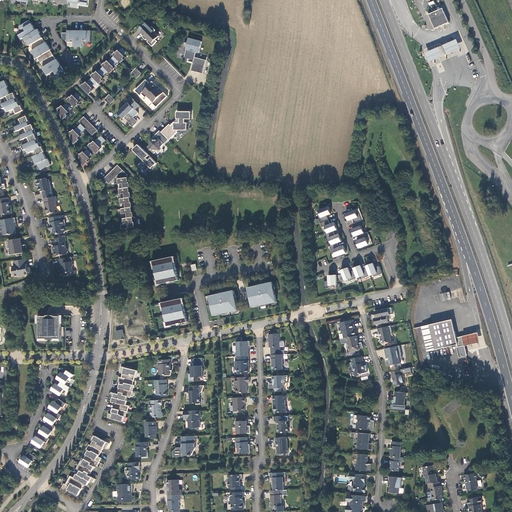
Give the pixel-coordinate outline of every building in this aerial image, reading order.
[(434,30),(449,24),(442,8),(427,15),(434,30)] [(20,35),(22,39),(24,38),(36,30),(31,22),(30,22),(29,22),(28,21),(20,26),(24,33),(20,35)] [(146,22),(138,30),(139,31),(144,35),(143,36),(146,40),(147,39),(149,41),(148,42),(152,46),(157,41),(156,40),(159,36),(155,32),(156,30),(152,27),(151,28),(146,22)] [(36,30),(24,38),(27,42),(28,41),(30,46),(43,38),(41,34),(39,35),(38,34),(41,33),(38,29),(36,30)] [(89,31),(69,30),(69,31),(69,32),(67,32),(67,42),(75,42),(75,47),(84,47),(84,42),(91,42),(91,32),(89,32),(89,31)] [(45,41),(43,38),(30,46),(33,50),(32,51),(35,55),(49,46),(46,42),(44,43),(43,42),(45,41)] [(185,42),(184,49),(186,49),(184,58),(190,59),(189,61),(193,62),(191,70),(203,73),(206,60),(195,57),(196,52),(199,53),(202,42),(189,38),(188,43),(185,42)] [(428,62),(460,49),(456,40),(424,53),(428,62)] [(49,46),(35,55),(37,59),(38,58),(41,63),(53,55),(51,52),(50,52),(49,51),(51,50),(49,46)] [(119,50),(114,55),(114,56),(119,61),(120,62),(125,57),(124,56),(127,53),(122,48),(121,50),(122,51),(121,52),(119,50)] [(53,55),(41,63),(44,67),(43,68),(45,72),(59,63),(57,59),(55,60),(54,59),(55,58),(53,55)] [(114,66),(119,61),(114,56),(110,60),(111,61),(110,62),(108,61),(103,66),(110,72),(115,67),(114,66)] [(59,63),(45,72),(48,75),(52,73),(56,79),(65,74),(64,73),(64,72),(65,71),(59,63)] [(136,68),(131,73),(134,76),(139,70),(136,68)] [(97,71),(92,76),(93,77),(98,82),(99,83),(104,78),(103,77),(106,74),(101,69),(99,71),(100,72),(99,73),(97,71)] [(139,70),(134,76),(137,79),(142,73),(139,70)] [(82,87),(88,93),(93,88),(92,87),(98,82),(93,77),(89,81),(90,82),(89,83),(87,82),(82,87)] [(146,80),(135,91),(141,96),(142,94),(146,98),(147,96),(154,102),(153,103),(157,107),(168,96),(158,86),(157,88),(155,86),(156,85),(152,81),(150,84),(146,80)] [(6,81),(0,83),(0,96),(3,95),(4,97),(0,99),(6,97),(11,95),(7,88),(9,87),(6,81)] [(11,95),(6,97),(8,101),(3,104),(5,108),(6,108),(18,102),(14,93),(11,95)] [(73,95),(68,100),(75,107),(80,101),(79,100),(82,98),(77,93),(76,94),(76,95),(75,97),(73,95)] [(110,94),(104,99),(107,102),(113,97),(110,94)] [(113,97),(107,102),(110,105),(115,100),(113,97)] [(140,106),(133,99),(118,113),(124,119),(125,118),(130,123),(129,123),(133,127),(136,124),(135,123),(137,121),(129,113),(134,109),(135,110),(140,106)] [(6,108),(8,112),(14,110),(16,114),(24,110),(20,101),(18,102),(6,108)] [(63,105),(58,110),(63,118),(69,112),(68,111),(71,108),(66,103),(65,105),(66,106),(65,107),(63,105)] [(191,119),(191,111),(177,111),(177,119),(180,119),(180,122),(174,122),(171,126),(169,124),(161,132),(168,139),(169,140),(177,132),(178,130),(187,130),(187,123),(185,123),(185,119),(191,119)] [(15,127),(17,131),(24,128),(31,125),(27,116),(19,120),(21,124),(15,127)] [(84,116),(79,121),(82,124),(87,119),(84,116)] [(87,119),(82,124),(85,127),(90,122),(87,119)] [(93,125),(90,122),(85,127),(87,130),(93,125)] [(21,135),(23,140),(27,138),(35,134),(36,134),(32,124),(31,125),(24,128),(26,133),(21,135)] [(87,130),(90,133),(95,127),(93,125),(87,130)] [(74,129),(70,134),(74,143),(81,136),(80,135),(83,132),(78,127),(76,129),(77,130),(76,131),(74,129)] [(95,127),(90,133),(93,135),(98,130),(95,127)] [(161,132),(159,130),(155,135),(156,136),(153,139),(153,140),(150,140),(150,144),(147,147),(154,153),(158,150),(160,150),(160,147),(168,139),(161,132)] [(27,149),(39,143),(35,134),(27,138),(29,142),(23,145),(26,149),(27,149)] [(95,141),(89,146),(96,153),(101,148),(100,147),(103,144),(98,139),(97,140),(98,141),(96,143),(95,141)] [(39,143),(27,149),(29,153),(35,151),(37,155),(44,152),(45,152),(41,143),(39,143)] [(138,145),(133,150),(144,160),(138,166),(141,169),(142,168),(145,171),(150,167),(152,169),(152,168),(157,163),(138,145)] [(84,151),(79,156),(83,165),(91,158),(90,157),(92,154),(88,149),(86,151),(87,152),(86,153),(84,151)] [(38,164),(41,170),(51,165),(48,159),(47,159),(44,152),(37,155),(38,158),(35,160),(32,161),(34,165),(38,164)] [(118,165),(115,168),(120,173),(123,170),(118,165)] [(115,168),(112,170),(118,176),(118,175),(120,173),(115,168)] [(110,173),(115,178),(118,176),(112,170),(110,173)] [(110,173),(107,176),(112,181),(115,178),(110,173)] [(107,176),(104,178),(109,184),(112,181),(107,176)] [(128,223),(129,228),(136,227),(135,222),(134,222),(133,217),(134,217),(134,212),(133,212),(132,207),(133,207),(132,202),(131,202),(131,197),(132,197),(131,192),(130,192),(129,187),(130,187),(130,182),(129,182),(128,177),(118,179),(119,184),(123,184),(124,188),(119,189),(120,194),(124,193),(125,198),(121,198),(121,204),(126,203),(126,208),(122,208),(123,214),(127,213),(128,218),(123,218),(124,224),(128,223)] [(43,191),(44,199),(53,197),(50,182),(47,182),(47,178),(36,180),(35,182),(35,186),(38,187),(39,187),(40,192),(43,191)] [(53,197),(44,199),(46,207),(48,214),(58,212),(56,201),(57,201),(56,196),(53,197)] [(9,197),(0,198),(0,208),(1,214),(4,214),(5,215),(12,213),(11,205),(10,205),(9,197)] [(328,207),(319,210),(320,214),(318,215),(323,227),(325,226),(328,234),(326,234),(328,239),(330,238),(333,245),(330,246),(333,254),(336,253),(337,257),(346,253),(344,246),(339,247),(338,243),(342,241),(339,234),(335,236),(334,231),(337,230),(335,222),(330,224),(328,220),(327,216),(331,214),(328,207)] [(346,214),(349,221),(353,219),(356,228),(352,229),(355,237),(359,235),(361,239),(357,241),(360,248),(369,245),(366,238),(369,237),(367,232),(364,233),(362,226),(364,225),(362,221),(359,213),(357,213),(356,210),(346,214)] [(63,215),(50,218),(51,226),(50,226),(51,230),(53,230),(54,233),(56,234),(65,233),(66,231),(65,226),(66,225),(65,220),(64,220),(63,215)] [(16,218),(2,220),(2,224),(4,235),(16,233),(15,227),(17,227),(16,218)] [(55,251),(56,256),(67,254),(67,253),(68,252),(68,249),(66,248),(65,242),(67,241),(66,236),(55,238),(56,246),(53,246),(54,251),(55,251)] [(21,238),(9,240),(11,248),(9,249),(10,255),(17,254),(17,256),(24,255),(24,253),(28,252),(27,245),(22,246),(21,238)] [(60,259),(59,259),(60,264),(61,264),(62,268),(63,271),(62,271),(63,277),(69,276),(69,273),(74,272),(73,266),(74,265),(72,257),(60,259)] [(172,257),(153,261),(155,266),(156,269),(155,269),(158,281),(158,280),(159,285),(179,280),(177,268),(174,269),(174,265),(176,265),(176,264),(175,264),(175,262),(174,257),(172,257)] [(26,259),(15,261),(16,266),(13,266),(15,276),(19,275),(19,277),(25,275),(25,274),(31,273),(30,267),(28,268),(26,268),(26,264),(27,264),(26,259)] [(374,263),(366,266),(367,268),(370,276),(374,275),(374,277),(383,274),(380,266),(375,268),(374,263)] [(363,270),(361,266),(354,269),(355,270),(358,278),(361,277),(362,279),(370,276),(367,268),(363,270)] [(350,272),(349,268),(341,271),(345,280),(349,279),(349,281),(358,278),(355,270),(350,272)] [(463,274),(435,282),(441,303),(460,298),(461,303),(469,301),(468,296),(463,274)] [(336,275),(329,276),(329,281),(324,281),(325,288),(330,288),(329,286),(337,285),(336,275)] [(259,285),(257,286),(248,288),(253,307),(260,306),(260,305),(266,304),(267,304),(277,302),(273,282),(266,284),(266,282),(260,283),(261,287),(259,287),(259,285)] [(218,294),(210,296),(214,316),(221,314),(221,313),(228,312),(228,313),(238,310),(234,291),(227,292),(227,290),(222,291),(223,295),(221,295),(220,294),(218,294)] [(167,297),(161,298),(162,303),(164,308),(165,310),(164,310),(167,322),(168,326),(178,324),(181,323),(181,324),(188,322),(186,310),(184,310),(183,307),(185,306),(184,306),(184,304),(183,298),(168,302),(167,297)] [(393,314),(392,308),(375,312),(377,319),(375,319),(377,325),(388,322),(387,316),(393,314)] [(40,316),(39,338),(47,338),(47,339),(55,339),(55,338),(61,338),(62,336),(64,336),(64,331),(62,331),(62,327),(62,316),(55,316),(55,315),(51,315),(47,315),(47,316),(40,316)] [(355,329),(353,320),(340,323),(342,332),(343,333),(345,339),(347,338),(356,336),(355,332),(354,331),(354,329),(355,329)] [(451,320),(421,327),(426,352),(458,345),(459,348),(464,347),(462,337),(455,339),(451,320)] [(391,326),(378,329),(380,337),(381,337),(381,339),(379,342),(385,345),(386,343),(392,341),(390,335),(393,335),(391,326)] [(123,330),(116,332),(118,339),(125,337),(123,330)] [(464,347),(480,343),(477,333),(462,336),(462,337),(464,347)] [(280,334),(269,334),(269,342),(270,342),(270,347),(271,347),(271,355),(284,354),(285,354),(285,350),(280,351),(280,347),(280,334)] [(356,336),(347,338),(348,343),(347,343),(348,349),(349,348),(351,355),(356,354),(355,351),(360,350),(359,348),(363,348),(362,342),(358,343),(357,336),(356,336)] [(236,353),(236,357),(237,356),(249,356),(249,346),(250,346),(250,341),(237,342),(237,351),(236,353)] [(400,346),(384,349),(387,359),(389,358),(390,361),(386,361),(387,366),(394,365),(395,367),(401,365),(400,359),(402,359),(400,346)] [(272,363),(273,370),(283,369),(283,359),(284,359),(284,354),(271,355),(272,363)] [(238,374),(249,373),(250,372),(250,369),(248,368),(248,365),(249,365),(249,356),(237,356),(237,361),(235,361),(235,367),(238,367),(238,374)] [(363,356),(352,359),(352,362),(350,363),(352,373),(355,372),(355,376),(361,375),(361,374),(368,372),(367,365),(365,366),(363,356)] [(192,374),(189,374),(189,382),(194,382),(194,377),(203,377),(203,366),(204,366),(203,358),(195,358),(195,366),(191,366),(192,374)] [(171,364),(171,360),(159,360),(159,364),(158,364),(159,369),(160,370),(160,376),(165,376),(171,376),(172,370),(170,370),(170,368),(171,368),(170,364),(171,364)] [(108,418),(123,422),(124,416),(126,417),(127,412),(128,412),(129,406),(126,405),(127,401),(128,396),(131,397),(134,385),(133,385),(134,381),(137,370),(122,367),(120,373),(123,374),(122,378),(119,377),(118,381),(123,383),(122,384),(120,384),(118,392),(120,392),(119,394),(111,392),(110,397),(113,397),(112,402),(116,403),(116,405),(114,404),(113,408),(112,413),(113,413),(112,414),(109,414),(108,418)] [(411,368),(391,372),(393,380),(394,380),(394,382),(393,382),(395,387),(400,386),(400,385),(404,384),(403,379),(404,379),(403,375),(412,373),(411,368)] [(62,372),(57,379),(63,383),(66,384),(68,381),(70,383),(72,379),(71,379),(74,375),(67,371),(65,374),(62,372)] [(269,384),(269,389),(275,388),(275,392),(282,392),(282,388),(284,388),(284,383),(289,382),(288,375),(272,376),(273,381),(275,381),(275,382),(274,384),(269,384)] [(250,383),(250,377),(235,378),(235,386),(237,387),(237,393),(248,393),(247,383),(250,383)] [(167,380),(155,380),(156,388),(157,389),(157,395),(162,395),(163,396),(168,396),(167,389),(168,389),(167,380)] [(56,384),(52,390),(60,396),(62,392),(65,394),(67,391),(68,391),(70,387),(66,384),(63,383),(61,387),(56,384)] [(204,386),(190,386),(190,391),(191,391),(191,394),(188,394),(188,401),(191,401),(191,404),(196,403),(196,405),(201,404),(200,393),(202,393),(204,386)] [(406,393),(395,392),(395,401),(392,401),(392,404),(391,404),(391,410),(406,411),(406,405),(405,405),(406,398),(406,393)] [(287,395),(273,396),(274,406),(275,406),(275,413),(287,412),(286,407),(285,401),(287,400),(287,395)] [(233,398),(234,412),(245,411),(245,404),(246,404),(246,397),(233,398)] [(54,401),(50,408),(55,411),(58,414),(62,407),(63,408),(66,404),(59,399),(57,403),(54,401)] [(163,405),(163,400),(151,400),(152,406),(152,415),(154,417),(163,417),(163,412),(162,411),(162,405),(163,405)] [(52,415),(49,413),(45,420),(49,423),(53,425),(57,419),(59,420),(61,416),(58,414),(55,411),(52,415)] [(201,411),(184,411),(185,418),(189,418),(189,421),(186,421),(187,428),(200,427),(200,418),(201,418),(201,411)] [(371,416),(355,415),(354,424),(357,425),(359,425),(359,429),(374,430),(375,424),(373,424),(371,423),(371,421),(371,416)] [(289,421),(289,416),(274,417),(274,421),(278,421),(278,422),(279,422),(279,424),(278,424),(278,433),(289,432),(289,427),(288,427),(287,421),(289,421)] [(247,426),(247,421),(236,422),(236,424),(237,424),(237,434),(251,433),(250,426),(247,426)] [(156,429),(156,422),(145,422),(145,427),(146,427),(146,431),(146,432),(146,437),(151,437),(152,438),(157,438),(157,433),(158,433),(158,429),(156,429)] [(44,426),(40,433),(44,435),(48,438),(56,427),(53,425),(49,423),(46,427),(44,426)] [(370,434),(355,433),(355,437),(354,445),(359,445),(359,449),(373,450),(373,444),(368,443),(368,441),(370,441),(370,434)] [(33,443),(41,448),(45,442),(47,443),(50,439),(48,438),(44,435),(41,439),(37,436),(33,443)] [(110,444),(96,436),(91,445),(89,445),(87,449),(89,450),(86,455),(84,459),(83,458),(77,469),(80,471),(78,475),(77,474),(74,478),(71,476),(66,484),(65,484),(61,490),(66,493),(68,490),(73,492),(72,494),(77,497),(78,495),(84,485),(83,484),(83,483),(87,485),(90,481),(93,483),(95,479),(88,475),(89,473),(91,474),(95,467),(92,465),(93,464),(97,466),(102,458),(99,457),(102,451),(104,448),(107,449),(110,444)] [(198,439),(198,436),(182,437),(182,444),(184,446),(182,447),(177,448),(174,451),(173,451),(173,457),(183,457),(183,456),(190,456),(192,456),(196,448),(195,439),(198,439)] [(248,437),(237,438),(237,448),(239,448),(239,452),(245,452),(245,454),(250,453),(250,445),(248,446),(248,437)] [(288,453),(287,437),(275,438),(276,448),(277,447),(278,450),(277,450),(277,455),(283,455),(283,454),(288,453)] [(149,442),(138,442),(138,447),(136,447),(136,452),(137,452),(137,457),(142,457),(142,458),(149,458),(149,453),(147,453),(147,447),(149,446),(149,442)] [(402,442),(392,442),(392,449),(391,449),(391,457),(400,457),(401,457),(402,442)] [(31,453),(28,458),(25,455),(20,462),(29,468),(33,461),(34,461),(37,457),(31,453)] [(368,455),(355,454),(355,459),(358,459),(358,464),(357,464),(356,470),(371,471),(372,464),(369,464),(368,462),(368,455)] [(390,471),(399,471),(400,457),(391,457),(390,471)] [(140,462),(129,463),(129,468),(127,468),(126,469),(126,473),(127,474),(129,474),(129,479),(133,479),(135,480),(140,480),(140,475),(139,474),(139,472),(141,472),(140,462)] [(424,476),(425,483),(426,483),(438,481),(437,476),(439,476),(438,471),(435,472),(434,464),(421,467),(423,476),(424,476)] [(272,484),(273,490),(283,490),(284,490),(284,482),(286,482),(286,472),(270,473),(270,478),(274,478),(274,484),(272,484)] [(475,473),(464,474),(465,479),(466,479),(467,483),(466,483),(467,489),(472,488),(474,489),(478,488),(478,487),(479,486),(478,480),(477,479),(476,477),(477,477),(477,473),(475,473)] [(243,474),(228,475),(229,486),(230,488),(232,488),(232,492),(242,492),(242,487),(240,487),(240,479),(243,479),(243,474)] [(352,491),(366,492),(366,488),(365,487),(365,483),(367,483),(368,475),(350,474),(350,479),(354,479),(355,481),(355,485),(354,485),(353,486),(352,491)] [(402,478),(390,477),(389,484),(391,484),(391,487),(387,487),(387,492),(399,493),(400,488),(402,488),(402,478)] [(167,491),(167,495),(168,495),(180,495),(182,495),(181,490),(180,490),(179,480),(167,480),(167,485),(168,485),(168,490),(167,491)] [(440,485),(439,481),(438,481),(426,483),(427,488),(430,487),(431,490),(427,491),(427,492),(428,498),(432,498),(432,500),(442,498),(441,490),(442,490),(441,485),(440,485)] [(133,492),(133,484),(118,485),(118,491),(119,491),(120,495),(118,497),(118,502),(133,502),(133,495),(132,495),(132,492),(133,492)] [(284,495),(283,490),(273,490),(271,491),(272,502),(270,502),(270,508),(276,508),(276,506),(281,506),(281,495),(284,495)] [(244,497),(243,492),(242,492),(232,492),(228,493),(228,498),(230,497),(231,503),(232,504),(232,510),(243,509),(244,508),(244,503),(243,503),(243,501),(243,497),(244,497)] [(181,500),(180,495),(168,495),(168,505),(169,505),(169,511),(180,511),(179,500),(181,500)] [(366,496),(348,495),(347,502),(351,502),(350,506),(350,511),(362,511),(363,510),(363,507),(364,501),(366,502),(366,496)] [(470,508),(470,511),(479,511),(483,511),(481,503),(482,503),(481,496),(467,499),(468,505),(471,505),(471,507),(470,508)] [(444,510),(443,502),(429,504),(430,509),(432,509),(432,511),(442,511),(442,510),(444,510)]
